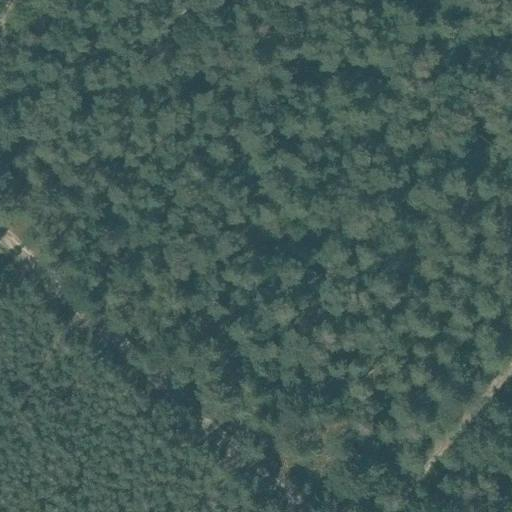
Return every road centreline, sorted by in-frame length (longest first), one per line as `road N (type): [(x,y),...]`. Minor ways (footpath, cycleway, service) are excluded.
road 1 (track): [(0,254),(289,511)]
road 2 (track): [(372,511),(511,357)]
